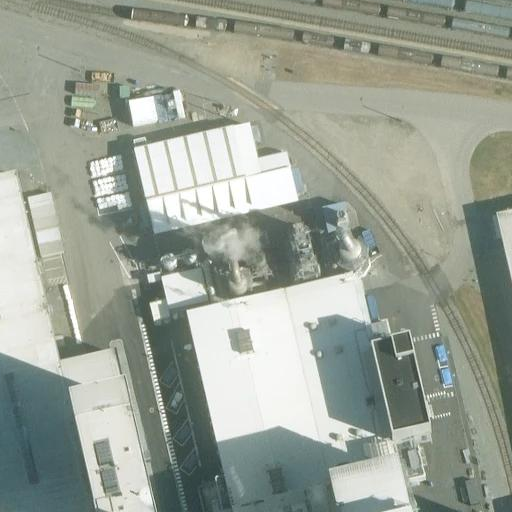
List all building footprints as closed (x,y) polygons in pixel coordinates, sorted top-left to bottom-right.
[(155,241),(298,208),(288,158),(259,164),(250,129),(134,156),(155,241)] [(0,187),(0,511),(152,511),(117,360),(62,372),(19,183),(0,187)] [(323,215),(328,239),(352,234),(347,210),(323,215)] [(511,218),(496,222),(511,290),(511,218)] [(317,279),(309,245),(290,249),(300,293),(321,287),(319,278),(317,279)] [(210,260),(210,263),(211,266),(212,268),(214,270),(217,271),(220,271),(222,270),(225,268),(226,265),(227,263),(226,260),(225,257),(223,255),(220,254),(218,254),(215,254),(213,256),(211,258),(210,260)] [(344,275),(347,277),(350,278),(353,278),(357,277),(359,275),(361,272),(362,269),(361,265),(360,262),(358,260),(355,258),(351,258),(348,259),(345,260),(343,263),(342,266),(341,269),(342,273),(344,275)] [(194,260),(190,259),(167,265),(165,266),(164,269),(164,273),(165,276),(168,277),(170,278),(194,273),(196,271),(198,268),(198,264),(196,261),(194,260)] [(254,282),(277,276),(273,260),(250,265),(254,282)] [(201,275),(161,284),(169,318),(209,309),(201,275)] [(405,511),(353,285),(188,322),(230,511),(405,511)] [(231,302),(233,304),(236,305),(238,306),(241,305),(243,304),(245,302),(246,300),(247,297),(246,294),(245,292),(243,290),(240,289),(237,289),(235,290),(233,292),(231,294),(230,297),(231,299),(231,302)] [(148,311),(152,328),(169,324),(165,307),(148,311)]
